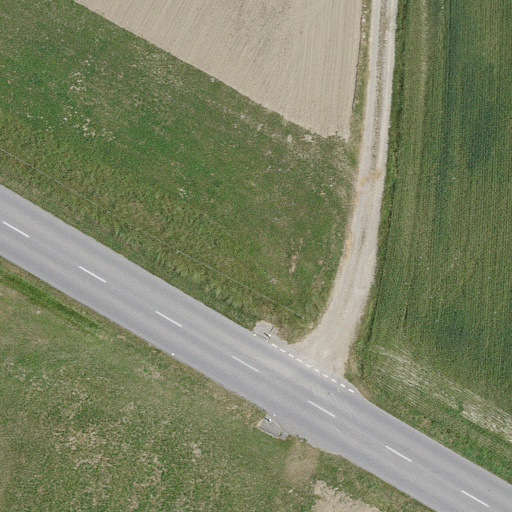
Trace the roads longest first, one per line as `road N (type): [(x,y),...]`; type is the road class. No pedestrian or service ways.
road 1 (tertiary): [(0,220),(499,511)]
road 2 (track): [(385,0),(356,281),(341,326),(296,393)]
